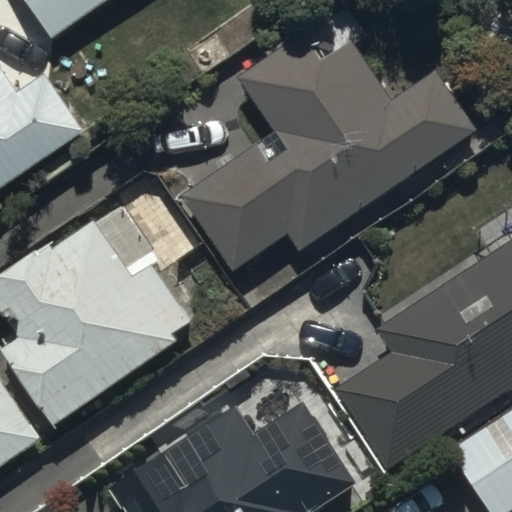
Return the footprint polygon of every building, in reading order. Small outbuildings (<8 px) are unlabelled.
[(29,0),(55,38),(112,0),(29,0)] [(294,232),(306,250),(482,130),(443,74),(399,104),(338,14),(245,77),(282,131),(186,196),(237,271),(294,232)] [(0,193),(92,131),(54,76),(24,96),(0,60),(0,193)] [(6,344),(62,427),(184,344),(178,336),(197,323),(157,266),(163,261),(126,208),(64,251),(57,240),(0,279),(0,302),(22,333),(6,344)] [(511,243),(383,327),(400,353),(339,392),(390,470),(511,391),(511,243)] [(0,470),(36,446),(43,455),(63,440),(49,420),(41,427),(0,370),(0,470)] [(308,403),(262,436),(237,402),(113,492),(128,511),(321,511),(364,481),(308,403)] [(511,415),(454,451),(492,511),(510,511),(511,511),(511,415)]
